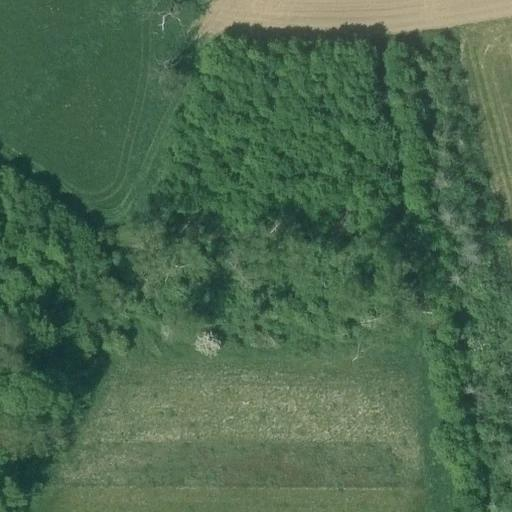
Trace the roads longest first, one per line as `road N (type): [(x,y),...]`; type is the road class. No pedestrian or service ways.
road 1 (track): [(0,158),(66,212),(104,223),(148,194),(211,44),(511,30)]
road 2 (track): [(439,511),(375,42)]
